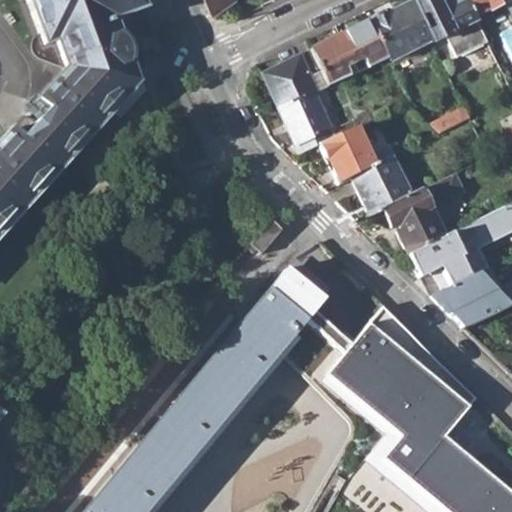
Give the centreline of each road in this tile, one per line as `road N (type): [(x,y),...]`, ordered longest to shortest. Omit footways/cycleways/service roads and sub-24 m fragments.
road 1 (residential): [(203,62),(250,148),(511,405)]
road 2 (residential): [(203,62),(329,0)]
